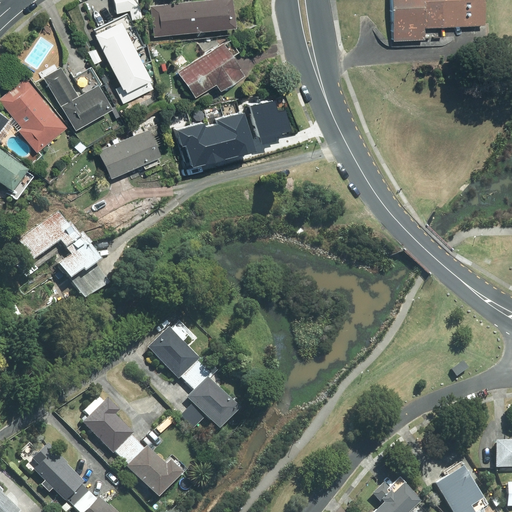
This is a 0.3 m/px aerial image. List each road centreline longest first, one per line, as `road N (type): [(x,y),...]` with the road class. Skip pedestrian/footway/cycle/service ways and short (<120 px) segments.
road 1 (tertiary): [(511,312),(409,232),(347,146),(323,89)]
road 2 (residential): [(311,511),(388,425),(487,381)]
road 3 (unknown): [(301,62),(327,71),(365,57),(477,44)]
